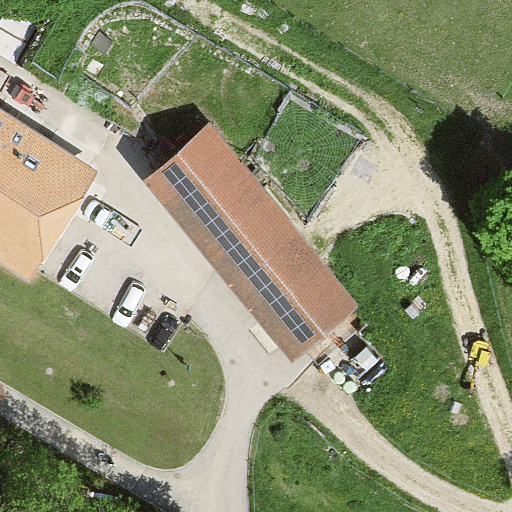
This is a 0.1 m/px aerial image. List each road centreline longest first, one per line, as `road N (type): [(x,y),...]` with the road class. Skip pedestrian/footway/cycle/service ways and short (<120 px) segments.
road 1 (track): [(400,143),(438,220),(471,344),(511,446)]
road 2 (track): [(248,360),(305,381),(397,466),(485,511)]
